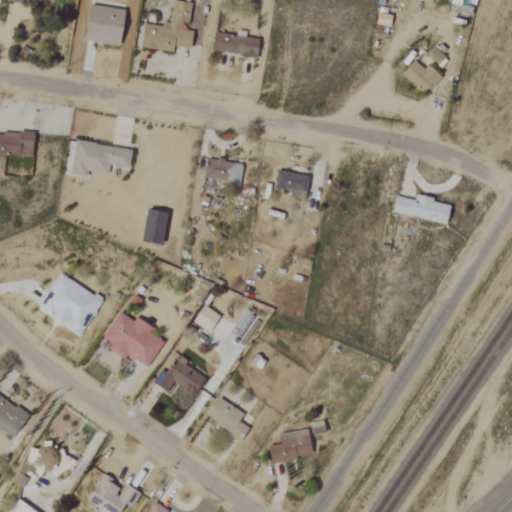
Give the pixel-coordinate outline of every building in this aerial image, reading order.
[(186,3),(170,1),(166,27),(141,23),(137,48),(169,53),(170,46),(186,49),(189,32),(182,30),(186,3)] [(79,40),(114,46),(120,11),(85,5),(79,40)] [(207,50),(253,60),(256,41),(211,32),(207,50)] [(434,64),(440,55),(430,48),(424,56),(434,64)] [(398,74),(420,95),(436,77),(424,66),(420,70),(410,61),(398,74)] [(0,154),(29,156),(30,134),(0,133),(0,154)] [(126,168),(128,149),(70,143),(67,176),(83,178),(84,172),(105,174),(105,165),(126,168)] [(238,185),(241,165),(204,158),(201,178),(238,185)] [(305,174),(273,173),(272,190),(288,191),(287,200),(304,200),(305,174)] [(391,197),(387,213),(441,225),(446,204),(411,197),(410,201),(391,197)] [(137,242),(158,246),(164,214),(142,210),(137,242)] [(99,301),(56,275),(34,310),(58,325),(58,324),(77,336),(99,301)] [(190,323),(206,332),(216,315),(200,306),(190,323)] [(144,369),(159,342),(145,335),(149,328),(131,319),(129,321),(114,313),(101,337),(113,343),(107,353),(120,360),(122,357),(144,369)] [(201,377),(181,366),(184,360),(173,354),(162,374),(157,371),(149,385),(164,393),(168,385),(190,396),(201,377)] [(240,414),(215,397),(201,417),(236,441),(245,428),(235,421),(240,414)] [(0,430),(11,437),(24,414),(0,399),(0,430)] [(276,435),(278,444),(264,446),(267,463),(310,455),(305,430),(276,435)] [(56,448),(52,452),(45,444),(30,458),(50,479),(69,462),(56,448)] [(114,511),(119,504),(128,509),(137,493),(120,484),(118,487),(97,475),(84,500),(96,507),(93,511),(114,511)] [(4,511),(31,511),(13,500),(4,511)]
